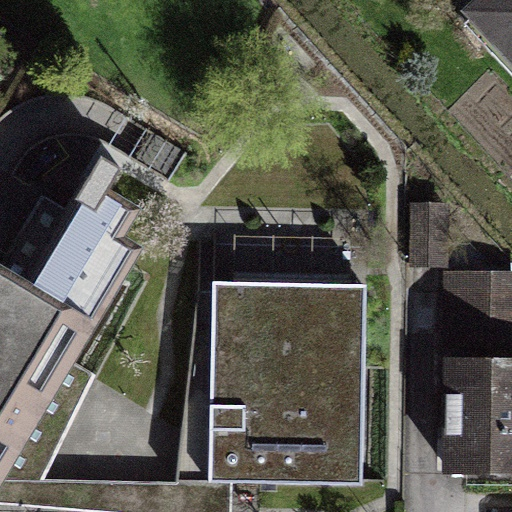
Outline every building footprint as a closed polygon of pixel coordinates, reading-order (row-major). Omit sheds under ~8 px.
[(511,0),(483,0),(465,17),(511,67),(511,0)] [(0,484),(9,484),(157,213),(81,170),(10,293),(0,292),(0,484)] [(448,201),(408,200),(407,261),(447,262),(448,201)] [(218,221),(212,465),(370,468),(376,225),(218,221)] [(511,268),(450,267),(445,471),(511,472),(511,268)]
